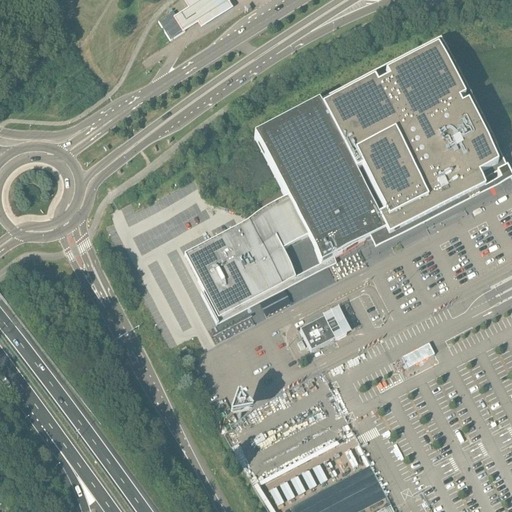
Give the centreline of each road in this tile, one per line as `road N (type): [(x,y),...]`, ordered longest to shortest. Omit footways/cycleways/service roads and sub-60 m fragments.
road 1 (primary): [(80,190),(91,172),(189,98),(339,0)]
road 2 (primary): [(82,214),(109,170),(265,59)]
road 3 (trunk): [(144,511),(0,318)]
road 4 (trunk): [(221,511),(107,306)]
road 5 (primary): [(300,0),(117,115)]
road 6 (primary): [(265,59),(393,0)]
road 7 (trunk): [(117,115),(59,137),(0,132)]
